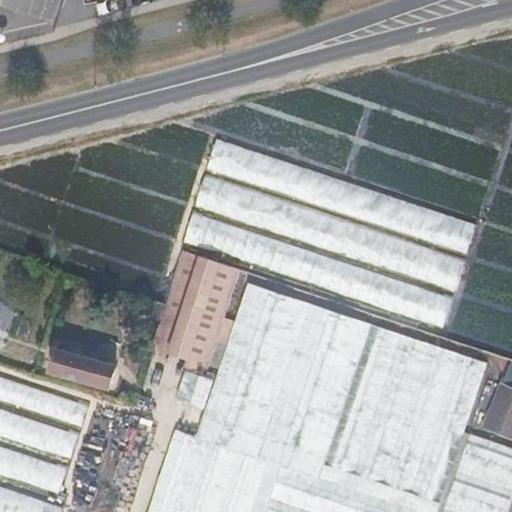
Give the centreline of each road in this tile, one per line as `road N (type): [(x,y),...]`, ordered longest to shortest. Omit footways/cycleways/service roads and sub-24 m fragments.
road 1 (secondary): [(0,141),(511,10)]
road 2 (secondary): [(413,0),(207,68),(0,122)]
